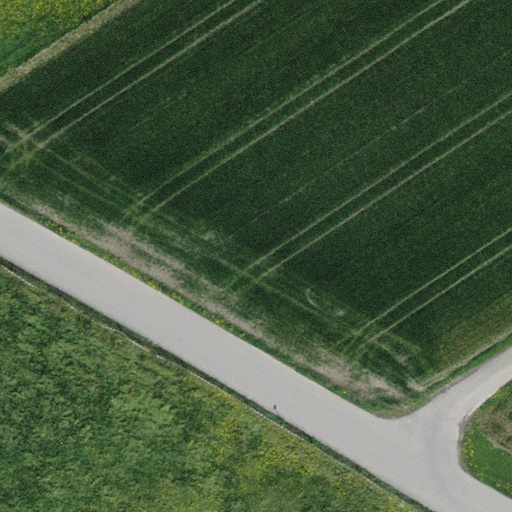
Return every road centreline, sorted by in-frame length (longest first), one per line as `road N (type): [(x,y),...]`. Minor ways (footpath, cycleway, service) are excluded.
road 1 (residential): [(391,458),(0,245)]
road 2 (unclassified): [(511,378),(391,458)]
